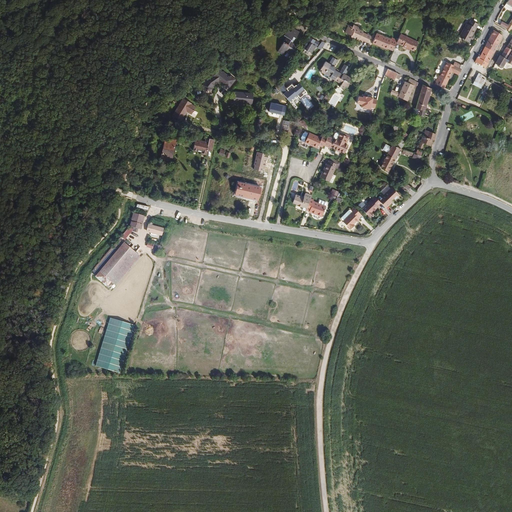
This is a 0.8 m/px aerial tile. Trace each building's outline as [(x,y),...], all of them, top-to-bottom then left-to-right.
[(467,39),(473,18),(465,16),(463,21),(461,20),(456,35),(467,39)] [(500,56),(496,64),(502,67),(506,59),(509,54),(511,48),(511,19),(506,30),(510,34),(511,30),(511,35),(511,36),(508,43),(501,56),(500,56)] [(352,37),(360,41),(365,32),(364,31),(365,30),(364,29),(362,28),(360,30),(351,26),(352,24),(346,21),(345,22),(342,21),(338,28),(343,31),(343,33),(351,38),(352,37)] [(290,31),(285,28),(281,33),(284,35),(275,48),(281,52),(283,49),(291,53),(297,44),(293,42),(300,32),(293,27),(290,31)] [(489,61),(489,60),(494,51),(494,50),(495,50),(503,34),(494,29),(481,57),(479,56),(478,59),(476,62),(487,65),(489,61)] [(382,44),(387,47),(391,38),(392,37),(387,35),(385,37),(371,31),(367,40),(371,42),(372,40),(382,44)] [(412,39),(395,31),(392,37),(391,38),(397,42),(397,44),(401,46),(402,44),(405,45),(408,46),(412,39)] [(310,41),(305,47),(313,52),(317,46),(310,41)] [(348,83),(346,82),(349,78),(342,73),(342,72),(344,73),(348,67),(343,64),(337,72),(332,69),(333,67),(331,66),(335,60),(330,57),(326,64),(323,61),(317,69),(322,73),(328,76),(333,79),(339,83),(338,86),(342,89),(343,86),(345,87),(348,83)] [(459,71),(462,65),(459,64),(460,60),(455,58),(454,61),(455,62),(452,68),(459,71)] [(437,71),(433,79),(443,84),(452,68),(443,64),(440,71),(437,71)] [(236,85),(243,76),(238,72),(236,74),(226,66),(222,70),(223,71),(214,78),(210,84),(211,88),(220,87),(219,86),(221,83),(223,80),(226,79),(230,82),(231,81),(236,85)] [(393,68),(390,74),(397,77),(399,71),(393,68)] [(485,74),(481,72),(474,82),(478,85),(480,82),(484,84),(487,79),(483,77),(485,74)] [(394,96),(407,102),(415,86),(418,80),(419,79),(409,75),(400,92),(397,91),(394,96)] [(436,86),(425,82),(417,100),(421,102),(419,107),(424,109),(436,86)] [(299,99),(306,94),(300,84),(293,88),(292,85),(286,89),(288,92),(283,95),(288,103),(298,97),(299,99)] [(260,98),(261,94),(255,93),(255,94),(248,93),(248,92),(242,92),(242,96),(243,96),(243,99),(241,99),(241,103),(247,104),(247,103),(254,103),(254,104),(260,105),(260,100),(259,100),(259,98),(260,98)] [(190,114),(192,115),(195,111),(197,112),(200,106),(197,104),(198,103),(190,98),(182,114),(188,118),(190,114)] [(286,110),(274,105),(269,119),(282,123),(286,110)] [(260,125),(263,114),(257,111),(253,123),(260,125)] [(424,137),(431,139),(435,128),(424,124),(417,139),(421,141),(424,137)] [(299,142),(316,147),(317,143),(325,145),(325,144),(339,149),(342,140),(338,139),(340,132),(332,130),(330,136),(326,135),(321,134),(321,135),(316,134),(316,136),(302,133),(299,142)] [(195,134),(192,144),(199,145),(199,148),(207,149),(211,143),(211,133),(205,132),(204,136),(195,134)] [(173,139),(156,135),(156,140),(159,141),(158,151),(168,153),(169,144),(172,144),(173,139)] [(400,146),(405,148),(406,147),(410,149),(409,151),(415,154),(418,150),(419,150),(422,145),(416,142),(414,147),(399,140),(389,136),(384,144),(382,142),(379,147),(380,150),(375,159),(384,165),(397,143),(400,146)] [(335,159),(326,156),(324,160),(323,160),(320,168),(321,168),(319,174),(327,177),(331,164),(333,165),(335,159)] [(400,184),(404,179),(397,174),(393,179),(400,184)] [(238,178),(235,189),(257,193),(259,182),(238,178)] [(378,198),(382,201),(387,195),(386,194),(389,191),(391,192),(394,187),(387,181),(380,189),(378,188),(373,194),(378,198)] [(405,192),(410,187),(404,181),(399,186),(405,192)] [(257,193),(235,189),(234,193),(256,197),(257,193)] [(303,190),(302,193),(293,191),(291,200),(300,203),(306,203),(304,207),(308,209),(308,210),(320,214),(323,203),(311,199),(311,197),(308,196),(309,191),(303,190)] [(378,198),(373,194),(370,191),(364,199),(361,196),(357,200),(368,210),(371,207),(370,206),(378,198)] [(340,218),(340,219),(347,226),(348,225),(350,226),(353,223),(351,222),(357,216),(355,214),(357,212),(349,205),(348,207),(349,208),(349,209),(340,218)] [(340,218),(349,209),(347,207),(345,206),(338,215),(338,217),(340,218)] [(135,210),(131,227),(143,230),(147,213),(135,210)] [(150,230),(150,233),(156,234),(156,232),(160,233),(162,227),(149,223),(146,229),(150,230)] [(153,248),(158,249),(161,240),(155,238),(153,248)] [(121,240),(95,271),(96,272),(123,242),(121,240)] [(123,242),(96,272),(105,279),(107,277),(110,280),(108,282),(113,287),(116,283),(140,255),(123,242)] [(140,255),(116,283),(118,285),(142,257),(140,255)] [(135,326),(111,319),(96,367),(121,374),(135,326)]
